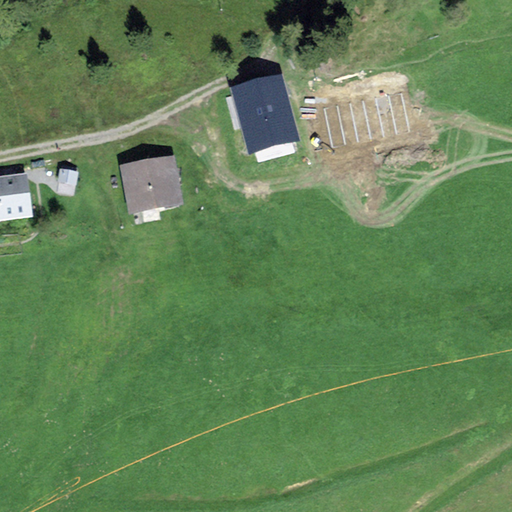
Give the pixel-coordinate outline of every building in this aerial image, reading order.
[(277,83),(237,93),(252,152),(293,142),(279,89),(277,83)] [(402,93),(323,109),(331,148),(410,132),(402,93)] [(171,165),(126,173),(132,211),(166,205),(178,203),(171,165)] [(77,174),(61,171),(58,183),(75,186),(77,174)] [(0,181),(0,220),(32,216),(27,178),(0,181)]
